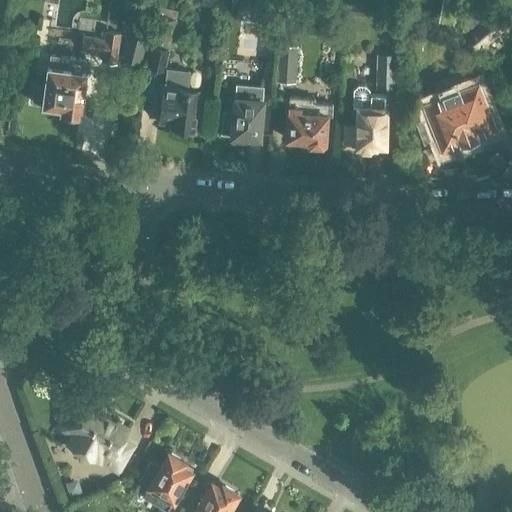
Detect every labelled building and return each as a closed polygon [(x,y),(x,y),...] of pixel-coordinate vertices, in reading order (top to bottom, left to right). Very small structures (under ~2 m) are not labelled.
[(279,30),(282,2),(263,0),(244,0),(243,10),(267,12),(266,28),(279,30)] [(342,16),(367,16),(367,2),(343,2),(342,16)] [(458,6),(444,3),(441,19),(455,22),(458,6)] [(462,35),(475,51),(511,21),(498,5),(462,35)] [(162,9),(153,46),(148,66),(163,70),(177,12),(162,9)] [(104,40),(84,38),(83,37),(82,51),(102,54),(101,63),(115,64),(119,34),(106,32),(105,32),(104,40)] [(128,32),(126,42),(122,58),(141,62),(146,36),(128,32)] [(279,46),(277,84),(295,84),(296,47),(279,46)] [(78,113),(79,114),(85,72),(84,72),(86,60),(70,58),(70,59),(51,57),(50,67),(48,67),(45,88),(35,87),(33,103),(42,104),(42,105),(61,108),(60,111),(61,111),(65,115),(64,116),(74,118),(74,116),(78,113)] [(381,89),(395,89),(395,57),(381,57),(381,89)] [(482,59),(472,67),(483,79),(492,72),(482,59)] [(196,114),(198,94),(186,92),(188,74),(169,71),(167,89),(165,89),(160,123),(172,124),(172,127),(175,128),(174,133),(189,135),(190,130),(194,130),(194,127),(196,127),(198,115),(196,114)] [(436,138),(441,151),(461,144),(461,145),(478,139),(478,137),(497,130),(479,83),(459,91),(459,90),(442,96),(442,97),(423,105),(429,118),(417,123),(425,143),(436,138)] [(371,96),(370,94),(370,92),(365,86),(358,86),(353,91),(353,108),(357,108),(357,128),(346,128),(346,145),(356,145),(356,147),(360,147),(362,149),(368,149),(372,147),(374,147),(374,146),(384,146),(386,108),(385,108),(385,96),(371,96)] [(235,87),(234,99),(232,119),(222,118),(221,134),(231,135),(231,137),(233,137),(236,140),(243,141),(246,138),(259,139),(262,101),(262,88),(251,87),(235,87)] [(332,117),(333,105),(333,104),(315,103),(315,98),(289,96),(286,139),(307,141),(307,142),(309,145),(322,146),(325,143),(327,117),(332,117)] [(63,442),(100,463),(119,474),(134,447),(123,440),(129,431),(117,423),(115,426),(84,408),(77,420),(70,416),(66,418),(62,426),(62,430),(68,433),(63,442)] [(149,487),(148,489),(143,498),(167,511),(191,471),(182,466),(184,463),(168,453),(160,468),(150,462),(139,481),(149,487)] [(212,483),(194,511),(227,511),(238,494),(223,485),(221,488),(212,483)]
